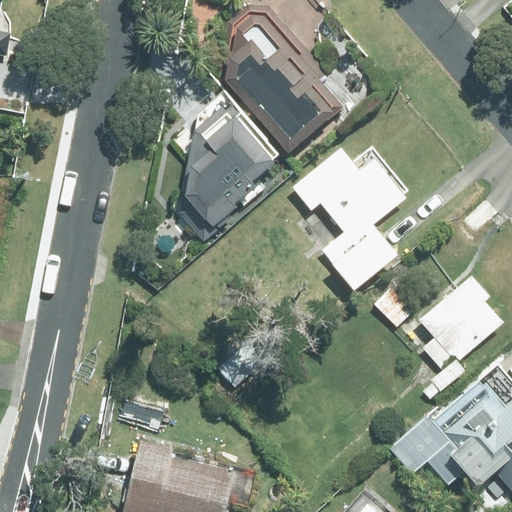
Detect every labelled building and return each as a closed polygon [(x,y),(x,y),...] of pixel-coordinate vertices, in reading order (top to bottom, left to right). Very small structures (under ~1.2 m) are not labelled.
[(226,24),(225,75),(290,150),(352,96),(273,6),(268,10),(261,2),(256,6),(252,1),(226,24)] [(284,154),(227,88),(200,111),(185,209),(210,237),(269,185),(260,175),(284,154)] [(345,144),(295,185),(314,209),(324,201),(347,230),(325,248),(358,288),(401,253),(377,224),(411,196),(379,157),(365,169),(345,144)] [(478,272),(421,318),(437,337),(425,346),(445,371),(506,322),(488,301),(496,294),(478,272)] [(417,308),(396,284),(377,300),(399,324),(417,308)] [(212,358),(237,385),(295,331),(276,311),(245,340),(239,333),(212,358)] [(511,395),(509,398),(488,372),(397,447),(417,471),(428,461),(447,484),(464,470),(478,487),(499,470),(511,485),(511,395)] [(141,444),(125,510),(131,511),(229,511),(240,468),(141,444)] [(386,511),(367,495),(352,511),(386,511)]
